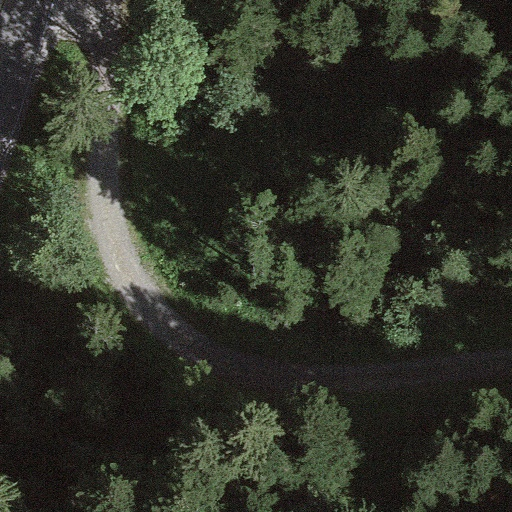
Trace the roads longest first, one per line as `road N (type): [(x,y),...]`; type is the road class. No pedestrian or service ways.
road 1 (track): [(296,383),(163,340),(105,211),(104,0)]
road 2 (track): [(296,383),(511,360)]
